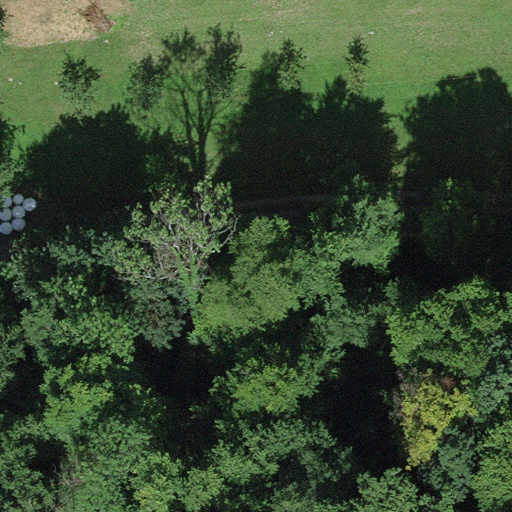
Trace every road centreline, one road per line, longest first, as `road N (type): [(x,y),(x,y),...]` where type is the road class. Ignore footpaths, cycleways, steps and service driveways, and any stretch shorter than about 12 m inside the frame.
road 1 (track): [(0,268),(279,208),(511,201)]
road 2 (track): [(0,456),(88,408),(279,208)]
